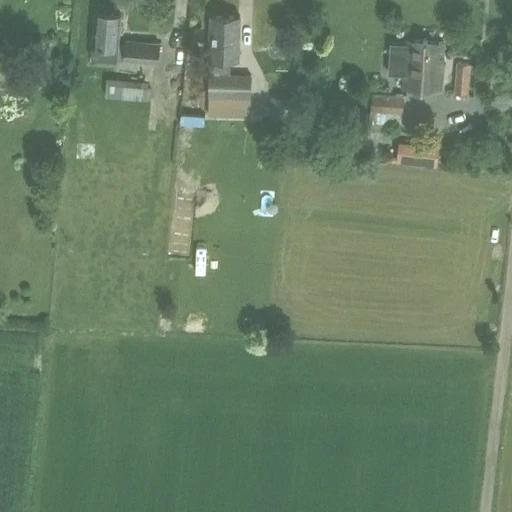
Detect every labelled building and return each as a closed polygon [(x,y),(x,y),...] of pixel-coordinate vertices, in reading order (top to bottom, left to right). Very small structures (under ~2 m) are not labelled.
[(117,59),(124,60),(125,47),(118,47),(121,14),(95,12),(92,46),(91,58),(116,60),(117,59)] [(248,16),(215,15),(213,67),(247,68),(248,16)] [(125,47),(124,60),(124,61),(158,64),(160,42),(125,39),(125,47)] [(403,88),(440,90),(443,42),(406,39),(406,44),(390,42),(388,73),(404,74),(403,88)] [(467,93),(470,62),(457,61),(455,92),(467,93)] [(213,78),(215,115),(258,113),(256,76),(213,78)] [(106,96),(147,100),(149,81),(107,77),(106,96)] [(370,110),(403,113),(404,96),(403,96),(403,94),(396,93),(396,95),(372,93),(370,110)] [(272,95),(271,118),(291,119),(293,97),(272,95)] [(415,145),(398,144),(396,162),(413,163),(415,145)] [(276,173),(261,173),(259,221),(274,222),(274,212),(287,212),(288,199),(275,198),(276,173)] [(192,198),(174,196),(169,254),(186,256),(192,198)]
